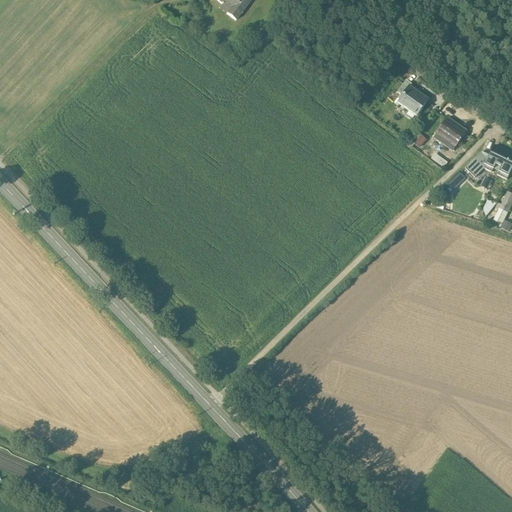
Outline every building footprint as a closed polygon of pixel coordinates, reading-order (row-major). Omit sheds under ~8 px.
[(237,0),(216,0),(223,5),(230,10),(237,0)] [(237,0),(230,10),(227,14),(236,21),(251,0),(237,0)] [(230,10),(223,5),(220,8),(227,14),(230,10)] [(406,82),(398,93),(404,97),(410,88),(412,87),(406,82)] [(410,88),(404,97),(399,104),(409,111),(410,110),(417,115),(417,116),(428,101),(410,88)] [(467,132),(448,118),(440,130),(459,144),(467,132)] [(481,131),(473,125),(467,132),(475,138),(481,131)] [(412,141),(419,147),(426,139),(419,133),(412,141)] [(496,150),(489,146),(483,158),(490,162),(496,150)] [(511,170),(511,155),(499,149),(492,163),(502,168),(498,176),(507,181),(511,170)] [(483,158),(479,167),(486,170),(490,162),(483,158)] [(452,190),(465,178),(460,173),(447,185),(452,190)] [(484,177),(481,185),(488,189),(492,181),(484,177)] [(511,205),(511,195),(507,193),(499,212),(507,216),(511,205)] [(501,227),(508,231),(511,224),(504,220),(501,227)]
